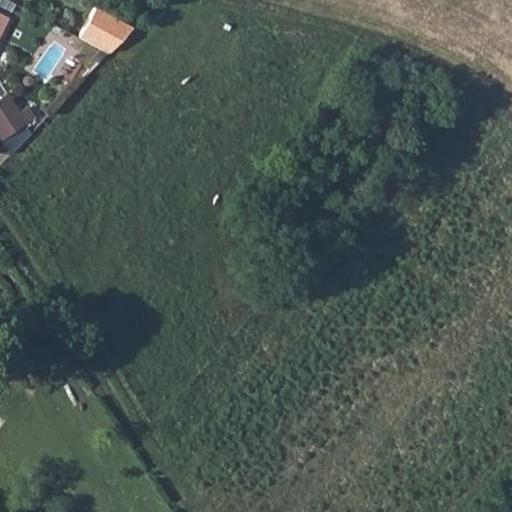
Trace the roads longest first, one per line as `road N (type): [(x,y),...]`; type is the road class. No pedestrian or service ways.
road 1 (track): [(188,511),(0,224)]
road 2 (track): [(511,107),(471,73),(338,15),(267,0)]
